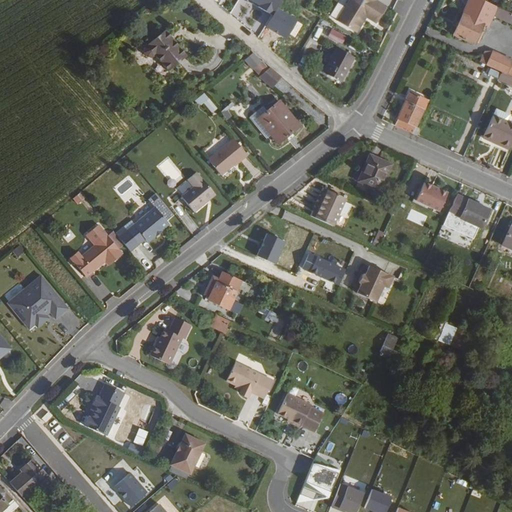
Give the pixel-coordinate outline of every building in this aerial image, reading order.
[(262,0),(290,17),(300,0),(262,0)] [(348,0),(336,19),(357,32),(366,17),(378,24),(388,5),(379,0),(348,0)] [(511,13),(482,0),(469,0),(454,35),(475,44),(484,24),(489,27),(494,16),(511,23),(511,13)] [(332,29),(328,38),(342,44),(346,35),(332,29)] [(168,70),(186,56),(165,30),(147,44),(144,46),(143,52),(147,56),(152,56),(155,53),(168,70)] [(494,51),(485,53),(481,63),(502,73),(507,75),(511,63),(511,58),(494,51)] [(350,60),(335,52),(323,74),(338,83),(350,60)] [(264,63),(254,72),(259,76),(270,68),(264,63)] [(281,77),(270,68),(259,76),(272,87),(281,77)] [(511,77),(507,75),(502,73),(499,80),(511,85),(511,77)] [(204,92),(196,99),(212,115),(219,108),(204,92)] [(396,125),(419,136),(422,128),(418,126),(425,111),(427,108),(408,98),(407,101),(399,118),(400,119),(396,125)] [(264,112),(261,108),(249,118),(258,129),(262,125),(276,142),(298,125),(278,101),(264,112)] [(221,110),(226,119),(232,116),(228,107),(221,110)] [(511,145),(511,123),(494,115),(485,136),(498,142),(498,143),(510,149),(511,145)] [(244,154),(232,138),(206,159),(218,175),(244,154)] [(393,165),(373,156),(363,177),(373,181),(371,186),(381,190),(393,165)] [(186,178),(192,186),(179,196),(191,211),(212,194),(194,171),(186,178)] [(363,177),(361,181),(371,186),(373,181),(363,177)] [(449,192),(426,183),(418,200),(441,210),(449,192)] [(325,197),(321,195),(315,208),(319,210),(316,217),(335,226),(347,198),(329,190),(325,197)] [(491,210),(470,201),(462,218),(483,227),(491,210)] [(159,233),(167,227),(153,208),(124,231),(121,227),(113,234),(128,252),(142,240),(145,244),(153,238),(152,236),(158,232),(159,233)] [(106,237),(105,236),(96,225),(84,235),(93,246),(72,263),(82,276),(89,272),(90,272),(103,262),(108,258),(111,262),(120,255),(116,250),(106,237)] [(511,225),(501,249),(511,254),(511,225)] [(374,241),(379,243),(384,232),(379,229),(374,241)] [(106,237),(116,250),(118,248),(108,235),(106,237)] [(108,258),(103,262),(106,266),(111,262),(108,258)] [(395,275),(371,265),(366,274),(362,284),(358,293),(377,302),(384,286),(389,288),(395,275)] [(227,298),(231,289),(236,279),(217,270),(214,277),(213,278),(206,275),(197,293),(201,295),(200,297),(231,312),(236,302),(227,298)] [(39,275),(5,302),(20,321),(25,318),(32,325),(35,328),(45,318),(43,315),(46,312),(54,320),(66,309),(39,275)] [(241,289),(253,297),(258,289),(245,282),(241,289)] [(262,306),(258,314),(275,323),(279,316),(262,306)] [(210,326),(224,333),(230,320),(216,313),(210,326)] [(168,330),(163,328),(159,337),(156,343),(154,342),(148,354),(168,364),(181,337),(184,338),(190,324),(175,317),(168,330)] [(25,318),(20,321),(27,329),(32,325),(25,318)] [(445,323),(438,341),(460,349),(467,331),(445,323)] [(390,356),(399,338),(389,333),(380,352),(390,356)] [(0,355),(9,349),(0,337),(0,355)] [(272,378),(234,363),(226,382),(236,386),(242,388),(240,391),(250,395),(251,391),(265,397),(272,378)] [(112,403),(118,389),(106,383),(99,397),(96,395),(92,404),(95,405),(93,411),(90,417),(89,416),(85,425),(107,435),(120,407),(119,406),(112,403)] [(119,406),(125,393),(118,389),(112,403),(119,406)] [(313,402),(289,390),(279,411),(290,416),(295,419),(294,421),(302,424),(303,423),(316,429),(326,410),(312,404),(313,402)] [(205,443),(185,434),(171,464),(191,474),(205,443)] [(340,469),(315,459),(301,493),(315,499),(318,492),(329,497),(340,469)] [(50,477),(34,460),(26,466),(30,470),(26,474),(13,485),(26,498),(50,477)] [(128,469),(112,483),(129,502),(145,488),(128,469)] [(356,511),(365,492),(341,483),(332,506),(346,511),(346,510),(351,511),(356,511)] [(377,511),(386,511),(393,496),(373,488),(366,507),(378,511),(377,511)] [(0,511),(3,511),(11,505),(0,492),(0,511)] [(167,511),(157,500),(142,511),(167,511)]
